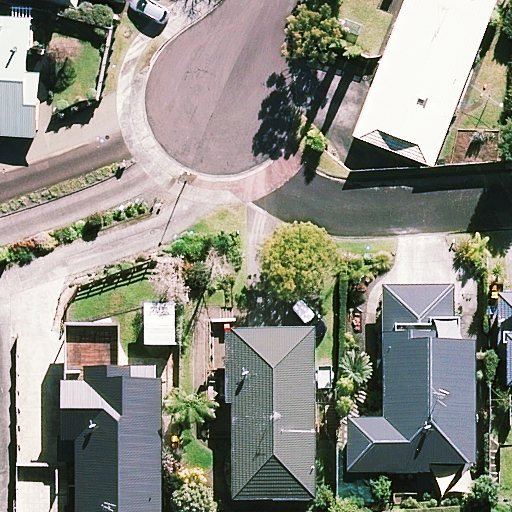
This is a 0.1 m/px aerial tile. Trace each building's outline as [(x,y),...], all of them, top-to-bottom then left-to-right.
[(502,0),(414,0),(361,139),(438,169),(502,0)] [(0,137),(40,140),(44,79),(33,78),(37,23),(0,20),(0,137)] [(348,479),(434,479),(434,471),(476,471),(476,354),(454,354),(454,294),(384,294),(385,429),(347,429),(348,479)] [(178,314),(149,311),(145,351),(174,354),(178,314)] [(316,505),(315,343),(233,343),(234,505),(316,505)] [(161,511),(164,384),(87,383),(87,398),(67,397),(66,453),(79,453),(77,511),(161,511)]
